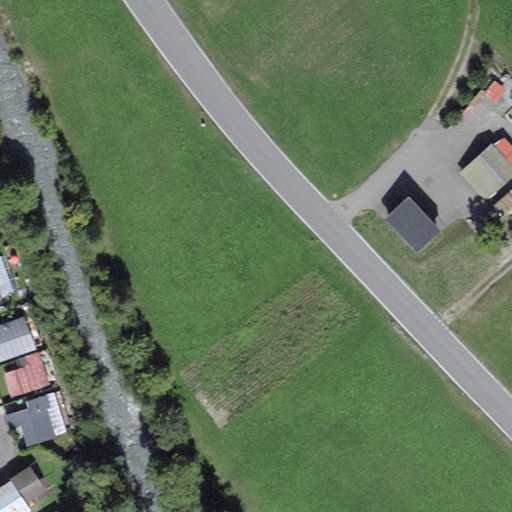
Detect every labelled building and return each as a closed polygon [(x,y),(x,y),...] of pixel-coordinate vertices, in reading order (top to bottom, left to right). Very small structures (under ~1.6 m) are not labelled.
[(511,173),(491,148),(459,174),(480,199),(511,173)] [(417,247),(437,229),(408,198),(388,216),(417,247)] [(25,346),(17,323),(7,326),(9,330),(0,332),(0,354),(0,355),(25,346)] [(42,381),(33,354),(22,358),(24,364),(6,369),(13,390),(42,381)] [(44,393),(42,394),(32,398),(34,401),(20,407),(27,427),(52,417),(44,393)] [(0,511),(18,511),(30,505),(11,476),(0,483),(0,511)]
